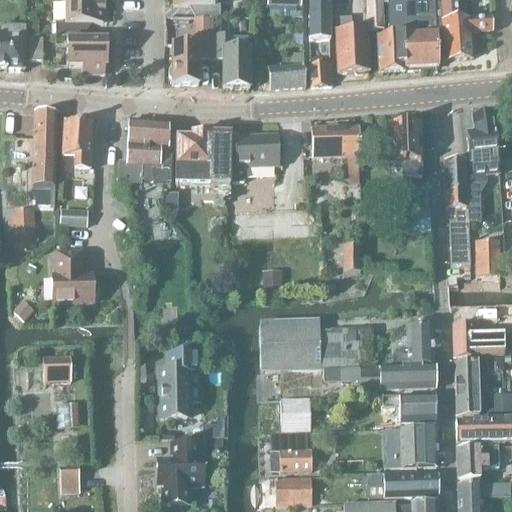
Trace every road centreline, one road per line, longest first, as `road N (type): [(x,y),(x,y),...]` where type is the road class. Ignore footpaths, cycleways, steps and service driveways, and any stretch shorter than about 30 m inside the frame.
road 1 (residential): [(433,94),(448,511)]
road 2 (unclassified): [(152,108),(253,110),(433,94)]
road 3 (unclassified): [(0,96),(152,108)]
road 4 (residential): [(129,369),(131,511)]
